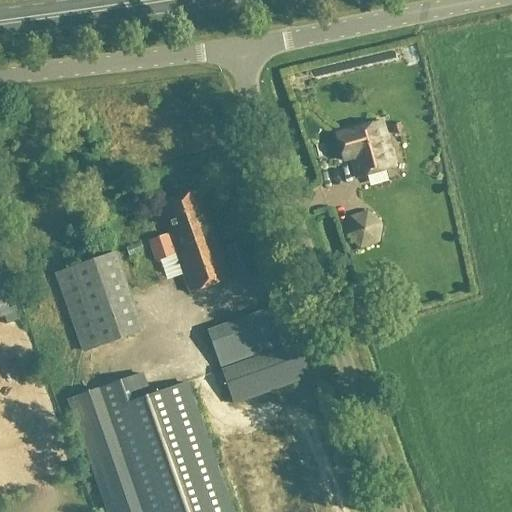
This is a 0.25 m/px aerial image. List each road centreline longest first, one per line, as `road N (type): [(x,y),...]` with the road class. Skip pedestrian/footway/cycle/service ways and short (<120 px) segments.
road 1 (unclassified): [(400,511),(242,53)]
road 2 (unclassified): [(242,53),(499,0)]
road 3 (unclassified): [(0,81),(242,53)]
road 4 (primary): [(0,25),(173,0)]
